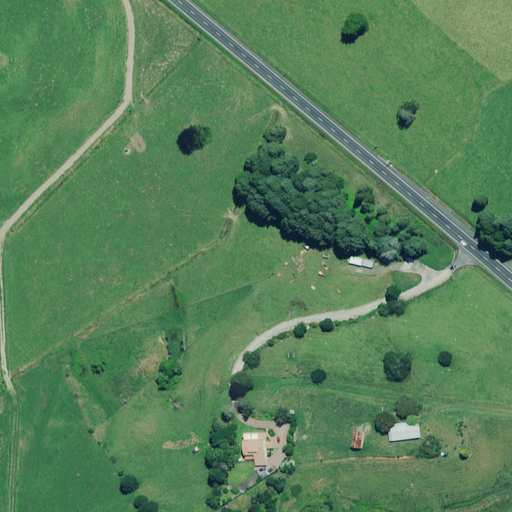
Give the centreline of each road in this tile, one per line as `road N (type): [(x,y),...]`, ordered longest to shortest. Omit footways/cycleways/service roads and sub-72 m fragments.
road 1 (trunk): [(511,277),(178,0)]
road 2 (track): [(126,0),(124,106),(0,237)]
road 3 (track): [(0,288),(4,372),(17,413),(10,511)]
